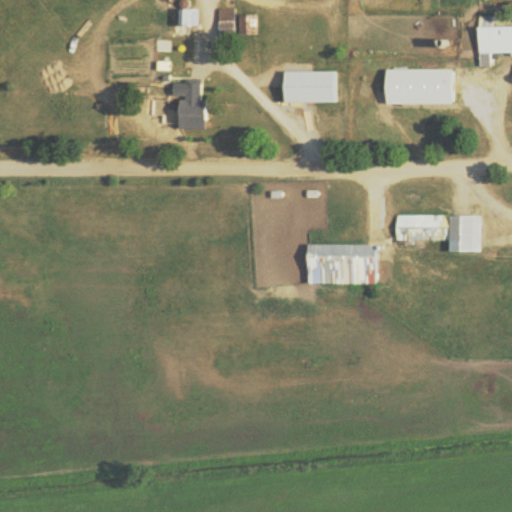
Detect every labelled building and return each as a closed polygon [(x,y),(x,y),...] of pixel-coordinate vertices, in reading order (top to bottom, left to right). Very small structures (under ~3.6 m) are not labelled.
[(198,7),(179,6),(178,24),(198,24),(198,7)] [(219,33),(235,33),(234,7),(218,7),(219,33)] [(239,13),(240,33),(257,32),(256,12),(239,13)] [(283,100),(335,101),(335,69),(284,69),(283,100)] [(204,127),(203,81),(172,81),(173,95),(179,95),(179,127),(204,127)] [(481,214),(396,212),(396,238),(450,239),(449,249),(481,250),(481,214)] [(307,282),(375,281),(375,242),(307,243),(307,282)]
